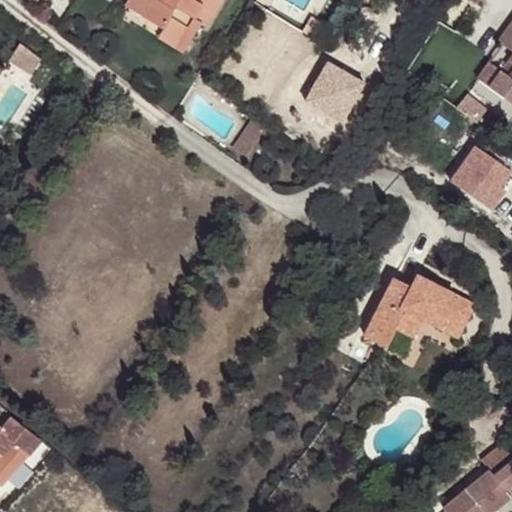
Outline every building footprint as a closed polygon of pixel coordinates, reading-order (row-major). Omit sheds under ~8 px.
[(141,0),(137,8),(149,14),(164,24),(167,19),(194,34),(204,15),(209,18),(218,0),(141,0)] [(186,47),(194,34),(167,19),(164,24),(149,14),(144,22),(186,47)] [(511,24),(499,41),(511,51),(511,56),(500,71),(489,62),(476,78),(511,105),(511,24)] [(237,53),(246,59),(255,44),(247,39),(237,53)] [(49,59),(27,43),(16,59),(39,73),(49,59)] [(351,139),(385,77),(361,63),(324,123),(351,139)] [(254,123),(235,150),(245,158),(264,130),(254,123)] [(395,282),(365,339),(388,350),(396,333),(411,341),(422,323),(458,341),(475,308),(452,296),(418,280),(412,291),(395,282)] [(0,456),(2,459),(15,445),(30,455),(41,443),(13,421),(6,428),(0,421),(0,456)] [(448,511),(497,511),(511,500),(511,493),(510,491),(511,489),(511,461),(511,462),(499,444),(477,460),(488,473),(446,508),(448,511)]
